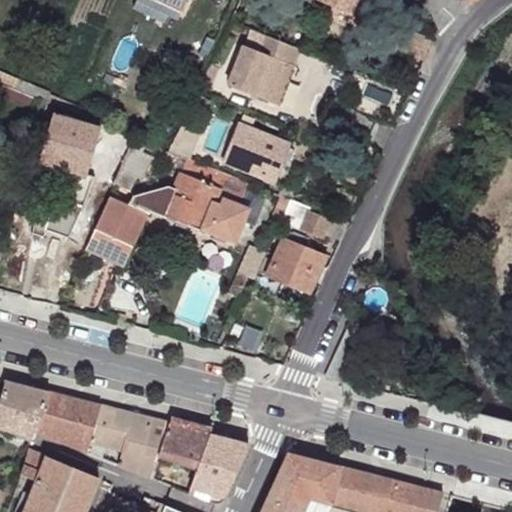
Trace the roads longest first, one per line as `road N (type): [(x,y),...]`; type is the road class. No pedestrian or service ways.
road 1 (tertiary): [(465,27),(425,86),(286,407)]
road 2 (residential): [(286,407),(0,339)]
road 3 (unclassified): [(286,407),(511,466)]
